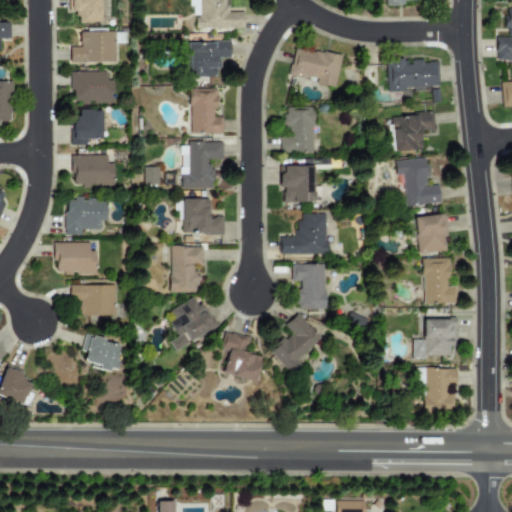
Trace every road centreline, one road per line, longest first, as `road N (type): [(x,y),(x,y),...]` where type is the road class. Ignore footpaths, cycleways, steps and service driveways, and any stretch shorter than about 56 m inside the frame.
road 1 (secondary): [(0,435),(511,451)]
road 2 (residential): [(463,0),(486,284),(486,451)]
road 3 (residential): [(294,3),(262,47),(249,90),(250,293)]
road 4 (residential): [(37,0),(34,202),(0,269)]
road 5 (residential): [(291,0),(349,30),(462,31)]
